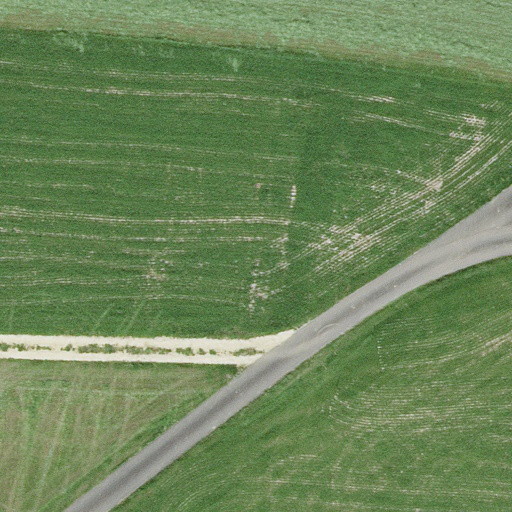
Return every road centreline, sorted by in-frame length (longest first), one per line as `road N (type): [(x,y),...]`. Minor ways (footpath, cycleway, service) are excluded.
road 1 (residential): [(104,511),(396,289),(467,249),(511,243)]
road 2 (track): [(302,360),(0,346)]
